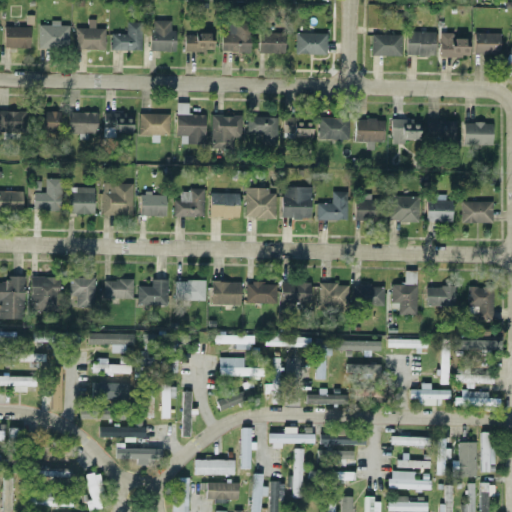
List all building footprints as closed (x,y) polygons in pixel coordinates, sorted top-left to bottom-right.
[(103,50),(104,28),(94,28),(94,19),(87,19),(86,28),(74,28),(73,49),(103,50)] [(68,25),(59,25),(59,20),(49,20),(49,25),(37,25),(36,48),(67,49),(68,25)] [(149,51),(174,52),(174,30),(170,30),(170,21),(150,20),(149,51)] [(140,22),(125,22),(125,33),(109,34),(110,51),(140,50),(140,22)] [(248,53),(249,23),(228,23),(227,35),(220,34),(220,52),(248,53)] [(2,48),(28,49),(29,27),(3,26),(2,48)] [(405,56),(433,56),(433,32),(405,31),(405,56)] [(283,54),(284,33),(258,32),(257,53),(283,54)] [(293,53),(325,54),(325,33),(294,32),(293,53)] [(438,56),(465,57),(466,38),(452,37),(452,33),(439,33),(438,56)] [(499,33),(473,33),(472,53),(498,54),(499,33)] [(183,51),(211,51),(211,34),(183,34),(183,51)] [(400,35),(370,34),(369,55),(400,56),(400,35)] [(203,144),(204,114),(186,114),(186,104),(174,104),(174,135),(186,135),(186,144),(203,144)] [(22,111),(0,110),(0,132),(21,134),(22,111)] [(40,129),(58,129),(59,111),(40,111),(40,129)] [(96,112),(67,112),(66,134),(95,135),(96,112)] [(131,133),(131,113),(102,114),(103,137),(114,137),(114,133),(131,133)] [(168,114),(138,113),(138,135),(167,135),(168,114)] [(239,137),(240,115),(209,115),(209,148),(232,149),(232,137),(239,137)] [(276,117),(246,116),(245,135),(261,136),(261,145),(275,145),(276,117)] [(347,139),(347,118),(317,117),(316,139),(347,139)] [(310,138),(310,118),(282,118),(282,138),(310,138)] [(353,141),(383,141),(383,119),(354,119),(353,141)] [(418,139),(418,120),(390,120),(390,144),(402,144),(402,139),(418,139)] [(454,121),(425,120),(424,140),(454,141),(454,121)] [(460,122),(460,144),(490,145),(491,123),(460,122)] [(32,192),(32,210),(59,210),(60,178),(44,178),(44,192),(32,192)] [(100,215),(130,215),(131,183),(100,183),(100,215)] [(280,218),(309,219),(310,187),(281,186),(280,218)] [(93,187),(67,187),(66,213),(92,214),(93,187)] [(274,218),(274,193),(267,193),(267,187),(244,187),(243,218),(274,218)] [(179,189),(178,200),(172,200),(172,217),(202,217),(202,190),(179,189)] [(345,192),(330,191),(330,203),(315,203),(315,219),(345,220),(345,192)] [(208,217),(237,217),(238,193),(208,192),(208,217)] [(164,194),(138,193),(138,215),(164,216),(164,194)] [(416,221),(417,196),(388,196),(387,221),(416,221)] [(353,220),(372,221),(373,198),(353,197),(353,220)] [(450,222),(451,198),(425,197),(425,221),(450,222)] [(490,201),(459,201),(460,223),(491,222),(490,201)] [(415,314),(415,271),(403,271),(403,284),(389,284),(390,303),(397,303),(397,315),(415,314)] [(23,276),(5,276),(5,282),(0,281),(0,301),(0,302),(0,318),(22,319),(23,276)] [(28,311),(57,311),(58,277),(28,276),(28,311)] [(93,278),(68,277),(68,296),(75,296),(74,307),(92,307),(93,278)] [(102,299),(131,299),(131,279),(102,279),(102,299)] [(135,305),(166,306),(166,279),(150,279),(150,286),(136,286),(135,305)] [(174,280),(173,300),(203,300),(203,281),(174,280)] [(209,304),(239,305),(239,281),(210,281),(209,304)] [(274,303),(275,282),(245,282),(244,303),(274,303)] [(309,283),(280,282),(279,302),(309,303),(309,283)] [(347,284),(317,283),(316,307),(346,308),(347,284)] [(382,286),(352,285),(352,305),(382,306),(382,286)] [(424,286),(424,306),(453,307),(454,287),(424,286)] [(477,311),(477,317),(490,317),(491,287),(466,286),(465,310),(477,311)] [(132,334),(86,333),(86,344),(109,344),(109,352),(124,352),(124,344),(132,345),(132,334)] [(234,349),(250,349),(250,335),(214,335),(214,343),(234,343),(234,349)] [(263,346),(308,347),(308,336),(263,336),(263,346)] [(323,379),(323,355),(329,355),(329,339),(314,339),(313,379),(323,379)] [(414,348),(414,353),(424,353),(425,339),(385,339),(385,347),(414,348)] [(478,353),(499,354),(499,340),(452,339),(452,349),(478,350),(478,353)] [(378,350),(378,341),(334,340),(333,350),(378,350)] [(445,384),(447,343),(438,343),(437,384),(445,384)] [(43,361),(43,353),(13,352),(13,361),(43,361)] [(217,376),(261,377),(261,367),(241,367),(242,357),(217,357),(217,376)] [(278,358),(270,357),(269,384),(263,384),(263,396),(277,397),(278,358)] [(91,372),(105,372),(106,358),(92,358),(91,372)] [(369,376),(369,373),(378,373),(378,363),(345,364),(345,377),(369,376)] [(59,409),(60,368),(50,367),(49,409),(59,409)] [(452,374),(452,383),(464,382),(464,388),(472,388),(472,383),(491,383),(491,374),(452,374)] [(448,390),(428,389),(428,383),(419,383),(419,389),(408,389),(408,398),(415,398),(415,405),(439,405),(439,399),(448,399),(448,390)] [(159,418),(167,418),(168,397),(173,397),(173,384),(159,384),(159,418)] [(224,398),(216,400),(217,408),(255,400),(253,387),(223,394),(224,398)] [(317,394),(305,394),(304,403),(344,404),(345,395),(325,394),(325,389),(317,388),(317,394)] [(180,436),(188,437),(189,391),(181,391),(180,436)] [(498,398),(486,398),(486,391),(459,391),(459,397),(453,397),(453,408),(498,409),(498,398)] [(143,427),(97,426),(97,436),(143,437),(143,427)] [(19,429),(8,427),(7,441),(17,442),(19,429)] [(249,428),(239,427),(239,468),(250,469),(250,441),(249,441),(249,428)] [(312,444),(312,433),(294,433),(294,427),(283,427),(282,433),(266,433),(266,442),(312,444)] [(363,445),(363,433),(318,432),(318,444),(363,445)] [(479,472),(492,471),(491,432),(479,432),(479,472)] [(389,444),(427,445),(427,437),(389,436),(389,444)] [(442,458),(448,458),(448,448),(443,448),(443,439),(435,438),(434,474),(442,475),(442,458)] [(161,449),(129,449),(129,439),(121,439),(121,443),(114,443),(114,457),(135,457),(135,465),(154,465),(154,458),(161,458),(161,449)] [(474,442),(457,442),(457,476),(474,476),(474,442)] [(290,497),(300,497),(301,449),(291,448),(290,497)] [(351,450),(315,451),(316,465),(352,464),(351,450)] [(73,453),(31,452),(31,460),(73,462),(73,453)] [(232,475),(232,460),(193,459),(193,474),(232,475)] [(405,460),(405,459),(395,459),(395,467),(428,468),(428,461),(405,460)] [(352,480),(352,472),(334,471),(334,480),(352,480)] [(388,489),(428,488),(428,480),(413,480),(413,471),(387,471),(388,489)] [(96,472),(84,475),(89,501),(84,501),(86,510),(102,507),(96,472)] [(258,511),(259,495),(265,495),(265,487),(260,486),(261,474),(251,473),(249,511),(258,511)] [(0,511),(9,511),(11,477),(1,477),(1,501),(0,500),(0,511)] [(185,511),(187,478),(174,477),(173,511),(176,511),(175,511),(185,511)] [(282,482),(268,481),(266,511),(275,511),(276,498),(282,498),(282,482)] [(472,511),(473,483),(465,483),(465,505),(459,505),(459,511),(472,511)] [(486,511),(486,496),(492,496),(492,483),(477,483),(477,511),(486,511)] [(449,511),(450,485),(443,485),(442,504),(437,504),(437,511),(449,511)] [(24,505),(70,507),(71,495),(25,493),(24,505)] [(338,511),(350,511),(350,496),(339,496),(338,511)] [(406,502),(406,496),(386,496),(386,511),(425,511),(425,502),(406,502)] [(361,511),(378,511),(378,498),(362,498),(361,511)] [(333,511),(333,503),(325,503),(324,511),(333,511)]
